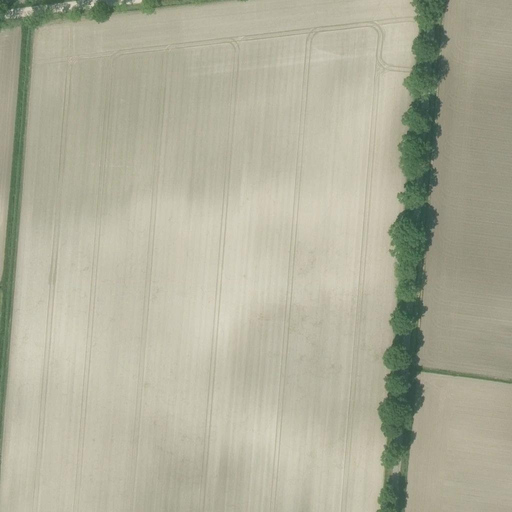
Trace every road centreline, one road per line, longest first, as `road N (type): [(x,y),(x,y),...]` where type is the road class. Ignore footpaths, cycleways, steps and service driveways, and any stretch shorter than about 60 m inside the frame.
road 1 (unclassified): [(391,511),(432,0)]
road 2 (track): [(0,16),(142,0)]
